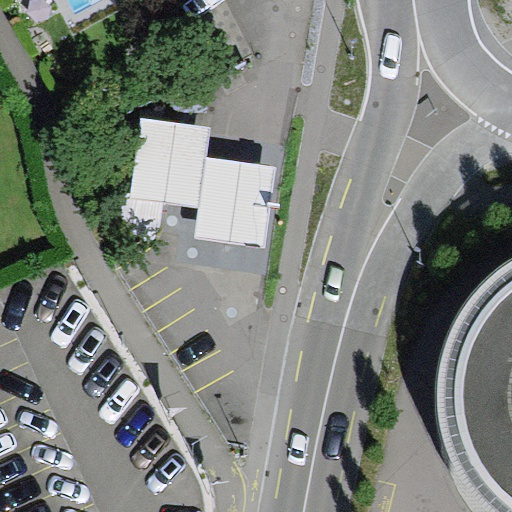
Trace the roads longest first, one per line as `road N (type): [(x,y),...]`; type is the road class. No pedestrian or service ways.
road 1 (primary): [(370,245),(345,312),(307,511)]
road 2 (primary): [(416,7),(378,148),(370,245)]
road 3 (primary): [(370,245),(436,176),(511,128)]
road 4 (primary): [(416,7),(447,67),(511,112)]
